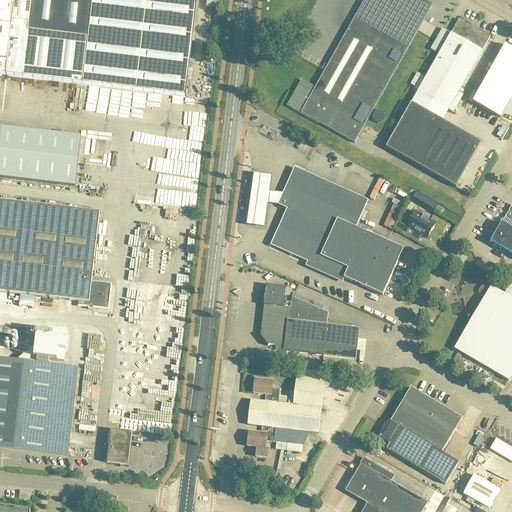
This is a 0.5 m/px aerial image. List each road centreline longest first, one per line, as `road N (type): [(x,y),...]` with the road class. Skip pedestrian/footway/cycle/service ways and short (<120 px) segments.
road 1 (secondary): [(186,501),(242,23)]
road 2 (unclassified): [(392,344),(511,142)]
road 3 (unclassified): [(294,511),(392,344)]
road 4 (unclassified): [(186,501),(0,479)]
road 5 (unclassified): [(511,414),(392,344)]
